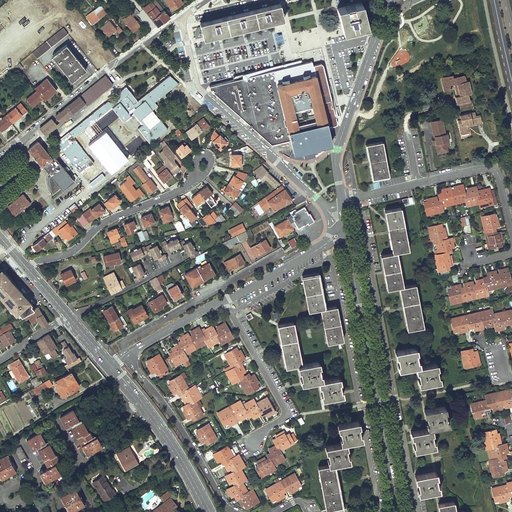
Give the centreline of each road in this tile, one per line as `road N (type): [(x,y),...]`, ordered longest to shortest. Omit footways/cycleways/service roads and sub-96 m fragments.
road 1 (residential): [(348,241),(398,511)]
road 2 (residential): [(182,21),(200,89),(326,208)]
road 3 (residential): [(0,156),(108,68),(182,21)]
road 4 (residential): [(341,194),(335,155),(383,0)]
road 5 (residential): [(366,194),(485,166),(498,173),(511,232)]
road 6 (residential): [(122,355),(236,511)]
road 7 (residential): [(126,352),(120,343),(277,255)]
road 8 (residential): [(26,267),(71,251),(97,225),(188,185)]
road 9 (residential): [(250,446),(287,415),(223,299)]
